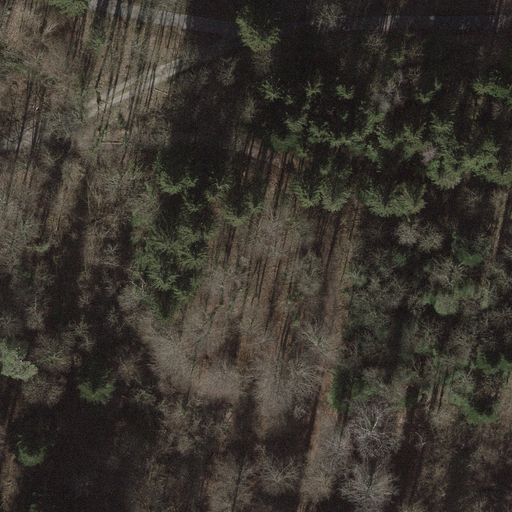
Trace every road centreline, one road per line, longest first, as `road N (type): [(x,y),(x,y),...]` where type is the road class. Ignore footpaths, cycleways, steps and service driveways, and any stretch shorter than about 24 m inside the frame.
road 1 (track): [(10,140),(181,140),(268,158),(317,202),(326,273),(315,391),(279,511)]
road 2 (track): [(74,0),(237,35),(511,23)]
road 3 (track): [(0,240),(25,320),(0,511)]
road 4 (track): [(0,144),(237,35)]
road 5 (track): [(268,158),(511,175)]
